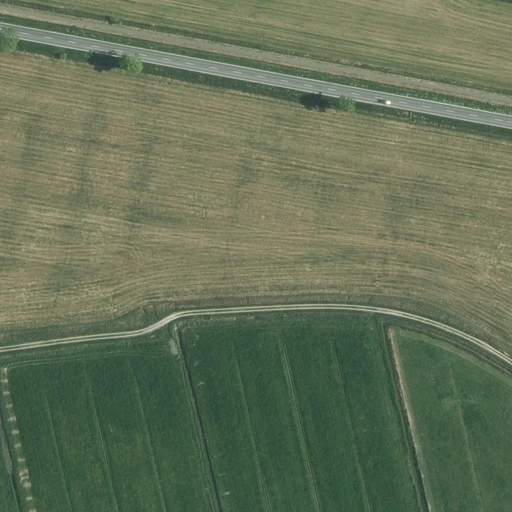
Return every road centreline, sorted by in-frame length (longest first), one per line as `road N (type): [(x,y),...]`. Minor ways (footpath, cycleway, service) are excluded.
road 1 (track): [(511,362),(439,325),(333,305),(184,313),(148,329),(0,348)]
road 2 (secondary): [(0,29),(511,123)]
